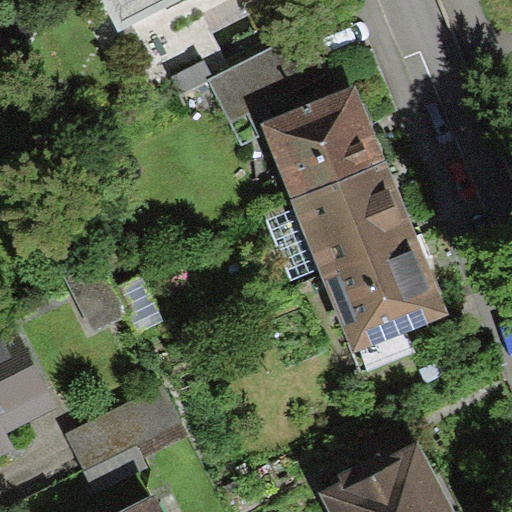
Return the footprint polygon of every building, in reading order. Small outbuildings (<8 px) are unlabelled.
[(38,0),(77,79),(239,0),(38,0)] [(450,337),(355,97),(248,140),(343,379),(450,337)] [(92,294),(97,326),(136,320),(131,288),(92,294)] [(5,332),(0,334),(0,444),(50,419),(5,332)] [(156,390),(66,434),(91,483),(180,440),(156,390)] [(440,511),(421,476),(352,511),(440,511)]
